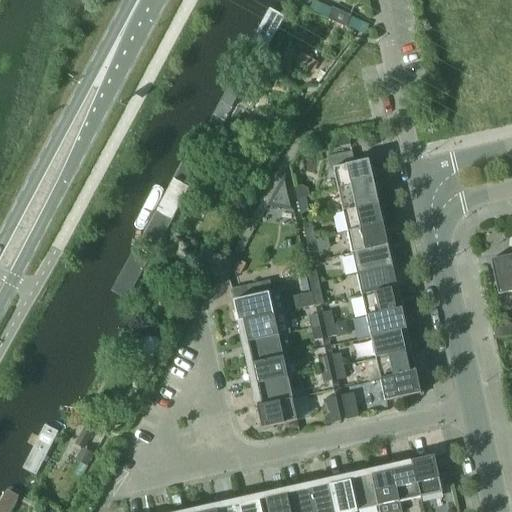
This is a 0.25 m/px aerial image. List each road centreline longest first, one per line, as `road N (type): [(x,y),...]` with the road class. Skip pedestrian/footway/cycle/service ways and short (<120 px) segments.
road 1 (primary): [(0,306),(161,0)]
road 2 (residential): [(470,409),(143,480)]
road 3 (primary): [(130,0),(0,243)]
road 4 (tertiary): [(470,409),(426,211)]
road 5 (residential): [(417,171),(373,0)]
